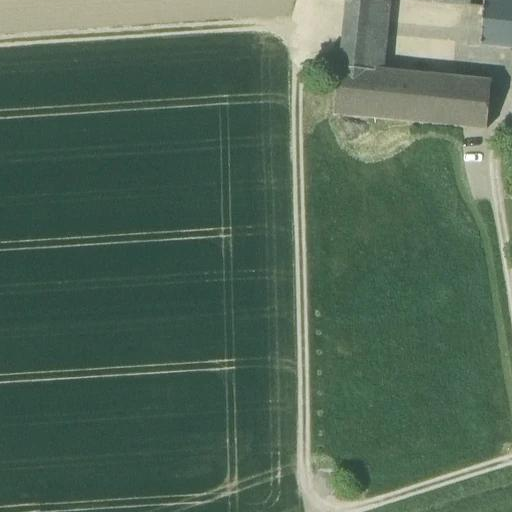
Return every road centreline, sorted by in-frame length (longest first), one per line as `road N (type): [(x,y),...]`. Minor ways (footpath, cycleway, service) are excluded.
road 1 (track): [(310,511),(303,485),(301,33)]
road 2 (track): [(301,33),(0,54)]
road 3 (track): [(511,463),(357,511)]
